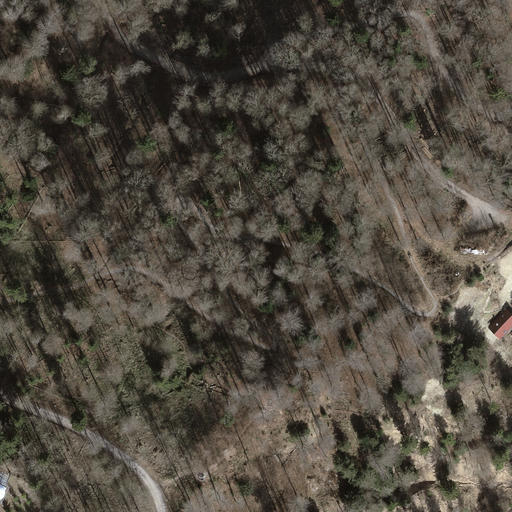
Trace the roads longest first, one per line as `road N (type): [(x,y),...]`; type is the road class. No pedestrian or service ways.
road 1 (track): [(266,67),(354,74),(419,157),(500,221)]
road 2 (track): [(161,511),(154,489),(117,452),(0,391)]
road 3 (track): [(94,0),(124,41),(181,73),(208,79),(266,67)]
